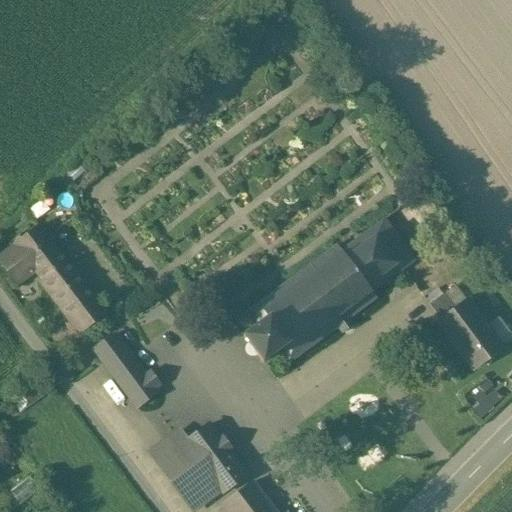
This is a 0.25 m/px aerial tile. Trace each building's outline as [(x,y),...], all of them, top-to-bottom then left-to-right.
[(336,245),(248,311),(257,323),(242,335),(263,363),(278,351),(287,364),(337,327),(342,334),(353,325),(349,319),(376,298),(372,292),(415,260),(384,219),(341,251),(336,245)] [(104,314),(38,226),(14,243),(15,244),(0,255),(0,262),(17,285),(35,271),(41,279),(38,281),(78,334),(104,314)] [(443,295),(428,305),(439,320),(454,310),(443,295)] [(150,340),(177,325),(164,301),(137,316),(150,340)] [(501,349),(466,301),(454,310),(439,320),(438,321),(474,369),(501,349)] [(156,391),(114,335),(95,350),(137,406),(156,391)] [(13,394),(24,410),(52,392),(42,376),(13,394)] [(208,425),(187,441),(179,431),(149,453),(192,511),(220,490),(222,492),(246,474),(227,449),(229,448),(228,446),(226,448),(221,441),(223,440),(222,438),(220,440),(208,425)] [(34,477),(13,488),(19,498),(40,486),(34,477)] [(273,511),(251,482),(223,503),(228,511),(273,511)]
